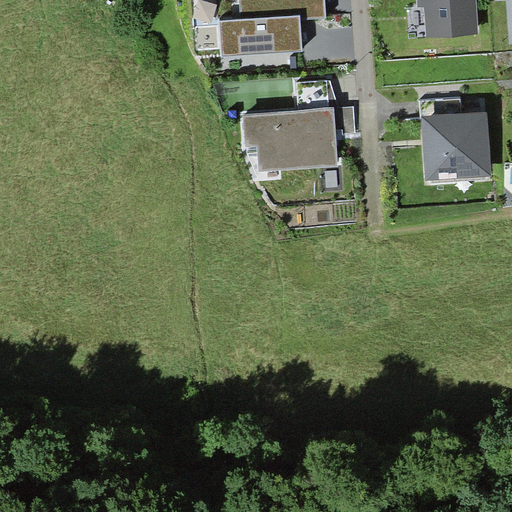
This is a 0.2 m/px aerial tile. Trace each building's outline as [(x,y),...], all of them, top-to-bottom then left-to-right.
[(240,0),(242,19),(220,21),(222,56),(302,52),(300,18),(326,17),(324,0),(240,0)] [(427,37),(479,33),(476,0),(417,0),(418,7),(425,7),(427,37)] [(297,82),(299,110),(329,107),(327,80),(297,82)] [(334,108),(339,108),(331,80),(327,80),(329,107),(334,107),(334,108)] [(421,116),(462,113),(461,98),(420,100),(421,116)] [(259,171),(338,165),(336,130),(334,108),(334,107),(329,107),(299,110),(243,114),(246,146),(257,145),(259,171)] [(339,108),(334,108),(336,130),(343,129),(344,135),(355,134),(353,107),(339,108)] [(426,180),(491,176),(486,111),(462,113),(421,116),(426,180)]
